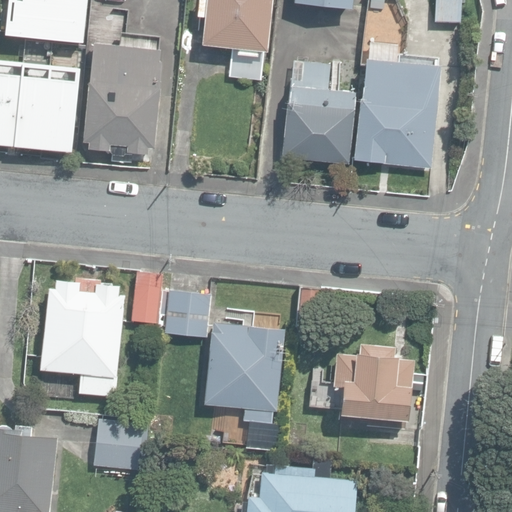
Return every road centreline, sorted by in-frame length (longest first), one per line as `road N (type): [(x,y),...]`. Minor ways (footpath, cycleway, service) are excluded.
road 1 (residential): [(488,251),(0,206)]
road 2 (residential): [(452,511),(488,251)]
road 3 (residential): [(488,251),(511,105)]
